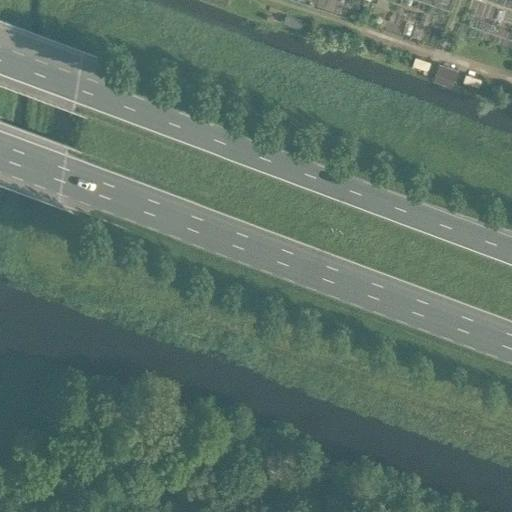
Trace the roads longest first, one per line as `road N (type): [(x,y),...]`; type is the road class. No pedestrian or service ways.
road 1 (primary): [(0,152),(511,343)]
road 2 (primary): [(511,252),(0,61)]
